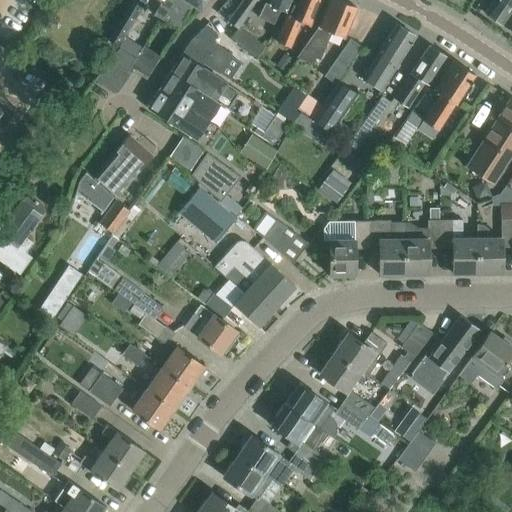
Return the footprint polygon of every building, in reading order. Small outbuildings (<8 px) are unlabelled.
[(125,37),(142,8),(145,9),(147,6),(144,5),(147,0),(133,0),(109,41),(119,47),(125,37)] [(165,21),(177,0),(163,0),(155,15),(165,21)] [(200,8),(205,0),(177,0),(165,21),(177,28),(192,3),(200,8)] [(259,1),(259,0),(242,0),(227,21),(238,28),(240,27),(259,1)] [(288,13),(293,0),(264,0),(258,16),(272,23),(278,8),(285,12),(282,22),(288,13)] [(309,25),(315,12),(320,0),(293,0),(288,13),(282,22),(275,41),(288,47),(299,21),(309,25)] [(343,36),(348,25),(356,6),(340,0),(329,0),(324,15),(318,25),(296,57),(313,64),(316,58),(320,59),(331,32),(343,36)] [(511,0),(493,0),(484,13),(502,25),(511,9),(511,0)] [(394,69),(405,53),(416,36),(396,23),(361,77),(379,89),(393,68),(394,69)] [(231,55),(212,42),(217,34),(205,26),(191,40),(184,50),(219,73),(231,55)] [(266,45),(240,27),(238,28),(232,37),(259,56),(266,45)] [(119,47),(110,58),(129,70),(131,67),(128,64),(140,46),(125,37),(119,47)] [(349,39),(323,77),(336,86),(338,82),(362,48),(349,39)] [(428,85),(436,73),(447,56),(429,44),(394,98),(407,107),(424,82),(428,85)] [(239,91),(225,82),(208,71),(209,71),(182,53),(170,71),(219,102),(228,108),(239,91)] [(285,54),(277,66),(286,72),(294,60),(285,54)] [(140,55),(132,67),(145,76),(153,64),(140,55)] [(456,103),(464,91),(474,74),(452,60),(433,89),(440,93),(424,117),(423,120),(438,130),(455,103),(456,103)] [(208,119),(219,102),(170,71),(159,88),(208,119)] [(357,95),(338,82),(336,86),(312,121),(330,133),(357,95)] [(195,139),(208,119),(159,88),(146,107),(195,139)] [(381,96),(357,128),(366,134),(389,102),(381,96)] [(493,184),(511,154),(511,97),(500,114),(466,166),(493,184)] [(296,110),(283,101),(277,110),(292,120),(298,111),(296,110)] [(414,111),(407,122),(417,128),(423,120),(424,117),(414,111)] [(299,112),(293,121),(306,130),(312,121),(299,112)] [(282,121),(274,116),(263,132),(276,139),(283,127),(282,121)] [(357,128),(346,144),(354,150),(366,134),(357,128)] [(250,133),(239,151),(265,168),(277,150),(250,133)] [(139,170),(139,171),(153,154),(129,134),(116,150),(94,175),(95,176),(93,179),(86,173),(87,172),(86,171),(78,181),(73,198),(74,198),(75,195),(86,198),(102,210),(100,213),(101,214),(116,194),(118,195),(139,170)] [(46,173),(62,150),(50,142),(34,165),(46,173)] [(398,156),(377,156),(377,182),(398,182),(398,156)] [(225,193),(232,184),(198,160),(188,175),(209,195),(218,201),(225,193)] [(173,172),(166,182),(183,194),(189,185),(173,172)] [(448,181),(445,185),(456,192),(459,187),(448,181)] [(487,182),(473,187),(478,202),(492,197),(487,182)] [(218,202),(199,187),(178,212),(215,242),(236,217),(218,202)] [(218,201),(218,202),(236,217),(243,208),(225,193),(218,201)] [(0,259),(19,274),(32,257),(25,252),(33,242),(25,236),(44,211),(43,205),(31,196),(25,197),(6,223),(0,218),(0,259)] [(113,232),(130,210),(117,200),(100,223),(113,232)] [(439,209),(430,209),(430,220),(439,219),(439,209)] [(266,212),(253,230),(293,263),(307,243),(266,212)] [(511,246),(511,218),(501,219),(501,237),(491,237),(490,233),(489,230),(487,227),(484,225),(480,223),(477,223),(477,237),(477,273),(502,273),(501,247),(511,246)] [(440,247),(440,219),(439,219),(430,220),(427,220),(427,228),(418,228),(408,222),(403,222),(404,274),(428,274),(428,248),(440,247)] [(477,273),(477,237),(463,237),(462,219),(440,219),(440,247),(452,247),(453,273),(477,273)] [(367,248),(366,220),(353,221),(329,221),(324,228),(324,240),(329,240),(329,275),(355,275),(354,249),(367,248)] [(404,274),(403,222),(390,222),(390,220),(366,220),(367,248),(379,248),(379,274),(404,274)] [(176,240),(155,266),(163,272),(184,247),(176,240)] [(294,285),(279,271),(271,263),(270,264),(245,241),(235,252),(256,271),(248,279),(252,283),(276,305),(294,285)] [(162,307),(95,260),(87,271),(154,318),(162,307)] [(276,305),(252,283),(248,279),(228,260),(218,270),(235,285),(235,284),(244,292),(234,304),(257,325),(276,305)] [(59,280),(39,310),(52,319),(72,289),(59,280)] [(204,288),(197,297),(205,303),(213,293),(207,288),(204,288)] [(231,306),(213,293),(205,303),(223,317),(231,306)] [(229,341),(236,330),(213,313),(213,314),(200,304),(184,327),(220,353),(221,351),(225,353),(232,343),(229,341)] [(173,333),(145,314),(137,324),(166,344),(173,333)] [(456,359),(462,351),(467,345),(479,329),(461,315),(449,331),(429,358),(425,355),(410,375),(432,391),(456,359)] [(411,362),(432,332),(418,322),(401,347),(407,351),(403,357),(411,362)] [(498,373),(511,353),(511,341),(504,336),(501,340),(490,331),(458,375),(470,383),(477,374),(497,389),(504,378),(498,373)] [(373,362),(387,343),(371,332),(363,343),(348,333),(342,341),(342,342),(335,353),(360,371),(367,376),(376,363),(373,362)] [(137,366),(145,355),(129,343),(121,354),(137,366)] [(188,387),(204,365),(177,345),(161,367),(188,387)] [(346,392),(360,371),(335,353),(326,366),(325,365),(319,373),(346,392)] [(173,409),(188,387),(161,367),(146,389),(173,409)] [(389,370),(380,383),(388,389),(397,376),(389,370)] [(122,388),(101,373),(88,391),(109,406),(122,388)] [(329,415),(334,408),(299,384),(293,392),(294,393),(286,404),(311,422),(332,437),(335,432),(336,427),(335,422),(332,417),(329,415)] [(159,429),(173,409),(146,389),(131,410),(159,429)] [(372,406),(349,390),(342,401),(365,417),(372,406)] [(101,405),(80,391),(70,403),(91,418),(101,405)] [(365,417),(342,401),(334,414),(357,429),(365,417)] [(297,442),(311,422),(286,404),(278,416),(277,416),(271,424),(297,442)] [(409,411),(395,430),(408,440),(422,420),(409,411)] [(367,416),(359,429),(369,435),(377,423),(367,416)] [(61,463),(0,421),(0,441),(52,476),(61,463)] [(144,450),(128,438),(106,424),(100,433),(109,439),(102,450),(131,469),(144,450)] [(426,456),(435,443),(418,431),(408,443),(426,456)] [(289,461),(285,459),(251,435),(245,444),(246,444),(238,456),(272,479),(280,485),(292,468),(309,480),(316,469),(294,453),(289,461)] [(54,448),(51,452),(63,460),(71,449),(59,441),(54,448)] [(324,457),(302,442),(294,453),(316,469),(324,457)] [(415,471),(426,456),(408,443),(397,459),(415,471)] [(117,489),(131,469),(102,450),(94,463),(84,456),(79,464),(100,478),(117,489)] [(283,511),(260,496),(272,479),(238,456),(230,468),(229,467),(223,476),(256,498),(250,506),(258,511),(283,511)] [(101,511),(105,506),(89,494),(67,480),(54,500),(64,507),(71,511),(101,511)] [(30,511),(31,511),(0,490),(0,504),(6,509),(11,511),(30,511)] [(258,511),(250,506),(247,510),(238,503),(235,508),(212,492),(206,501),(207,501),(199,511),(258,511)] [(491,495),(488,499),(504,511),(508,511),(511,509),(491,495)]
